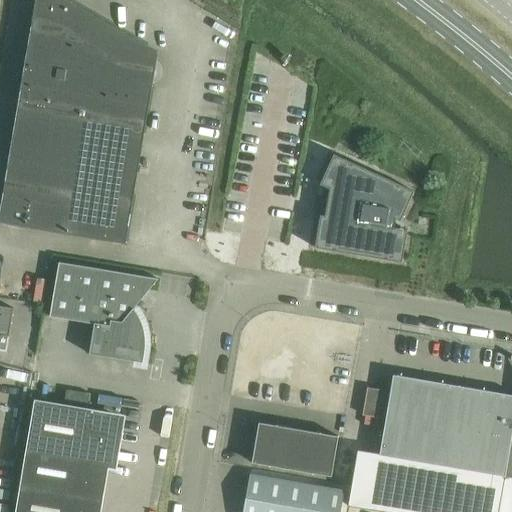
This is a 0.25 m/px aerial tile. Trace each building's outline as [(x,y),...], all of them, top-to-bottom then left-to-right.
[(0,208),(0,222),(125,243),(152,84),(142,83),(146,59),(120,43),(124,36),(62,0),(38,0),(21,103),(18,102),(0,208)] [(328,189),(324,216),(320,215),(314,248),(401,263),(406,230),(393,228),(395,219),(400,221),(413,191),(333,155),(320,184),(328,189)] [(141,363),(140,367),(142,367),(144,353),(145,348),(145,343),(145,339),(145,336),(144,331),(143,327),(133,309),(158,279),(58,262),(49,316),(94,324),(88,354),(141,363)] [(0,350),(6,352),(13,308),(0,305),(0,350)] [(357,451),(347,506),(382,511),(511,511),(511,395),(392,375),(390,392),(367,388),(362,415),(385,419),(379,455),(357,451)] [(337,426),(342,399),(316,394),(312,415),(301,413),(301,409),(291,407),(289,417),(337,426)] [(34,399),(27,441),(113,455),(120,418),(91,413),(92,409),(34,399)] [(259,423),(252,463),(331,477),(338,437),(259,423)] [(27,441),(20,482),(98,495),(104,463),(112,465),(113,455),(27,441)] [(242,511),(339,511),(343,491),(249,475),(242,511)] [(20,482),(14,511),(95,511),(98,495),(20,482)]
